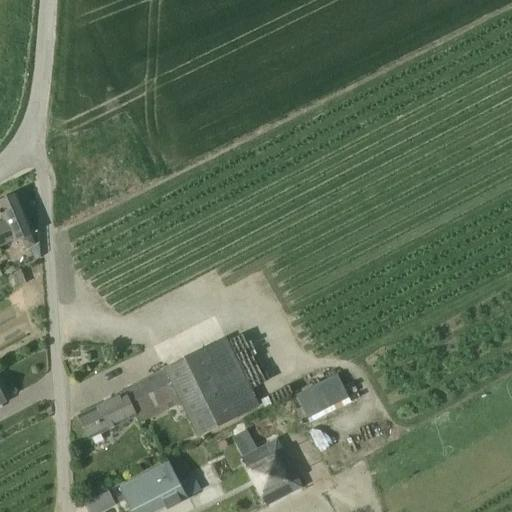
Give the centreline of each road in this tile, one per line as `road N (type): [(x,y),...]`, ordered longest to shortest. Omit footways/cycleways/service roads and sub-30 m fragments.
road 1 (unclassified): [(68,511),(37,141)]
road 2 (unclassified): [(37,141),(47,0)]
